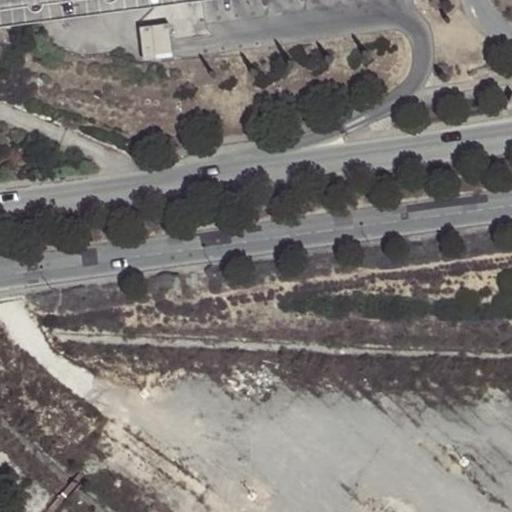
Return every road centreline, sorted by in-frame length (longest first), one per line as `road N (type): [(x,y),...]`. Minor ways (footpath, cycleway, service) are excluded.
road 1 (tertiary): [(511,131),(0,208)]
road 2 (tertiary): [(0,275),(511,206)]
